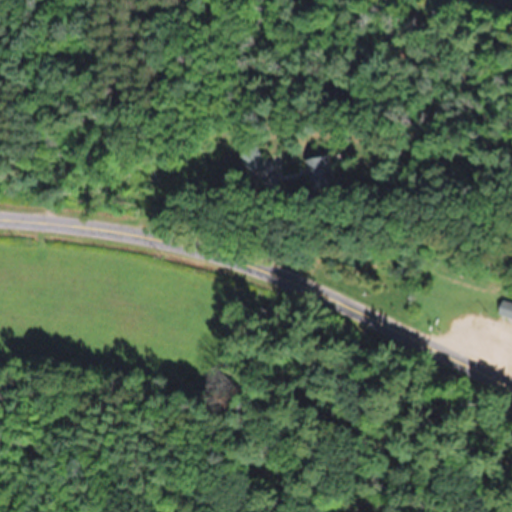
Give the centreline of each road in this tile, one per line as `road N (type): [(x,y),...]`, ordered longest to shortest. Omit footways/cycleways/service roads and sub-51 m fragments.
road 1 (secondary): [(511,370),(227,249),(140,224),(0,211)]
road 2 (residential): [(58,213),(84,0)]
